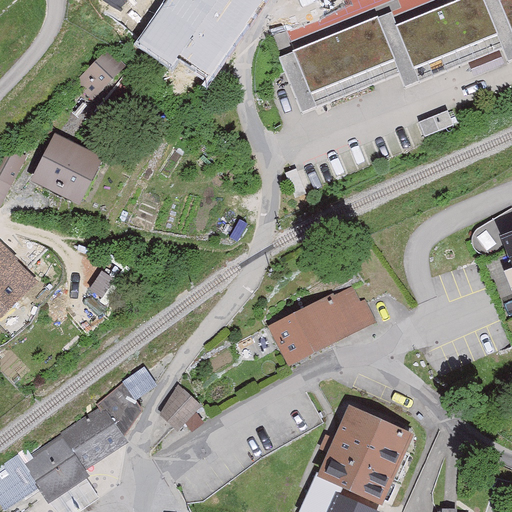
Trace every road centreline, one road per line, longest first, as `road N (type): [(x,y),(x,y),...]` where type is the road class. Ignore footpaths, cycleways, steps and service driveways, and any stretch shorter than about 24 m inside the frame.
road 1 (residential): [(277,0),(254,35),(242,79),(270,182),(260,254),(146,422),(134,497)]
road 2 (residential): [(365,356),(134,497)]
road 3 (unclassified): [(511,196),(436,226),(423,240),(417,258),(428,323),(365,356)]
road 4 (residential): [(511,459),(365,356)]
